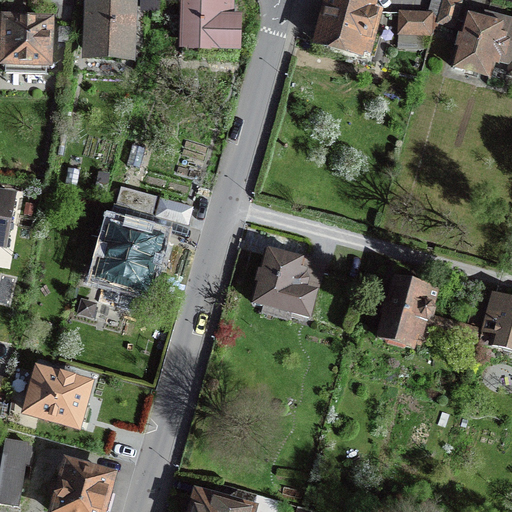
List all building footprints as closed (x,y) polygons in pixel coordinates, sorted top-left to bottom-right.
[(159,8),(161,0),(144,0),(144,8),(159,8)] [(359,54),(359,53),(369,56),(375,33),(365,31),(371,8),(342,0),(329,0),(318,44),(359,54)] [(444,0),(438,23),(454,28),(461,3),(449,0),(444,0)] [(236,56),(237,23),(228,23),(228,3),(188,1),(186,55),(236,56)] [(127,55),(130,12),(92,10),(90,53),(127,55)] [(401,14),(398,47),(423,49),(425,35),(430,35),(431,15),(401,14)] [(511,75),(511,22),(499,19),(496,29),(468,21),(458,57),(454,58),(453,65),(454,69),(461,71),(464,69),(488,75),(490,69),(511,75)] [(4,65),(6,65),(6,73),(45,75),(46,66),(48,67),(50,23),(5,22),(4,65)] [(199,86),(196,81),(190,81),(188,86),(190,91),(196,91),(199,86)] [(0,245),(6,247),(15,197),(0,193),(0,245)] [(156,217),(188,226),(192,209),(161,201),(156,217)] [(187,237),(190,227),(114,206),(111,216),(187,237)] [(103,277),(110,279),(105,296),(132,304),(137,286),(152,290),(163,245),(116,232),(103,277)] [(254,293),(252,300),(255,304),(262,306),(264,304),(308,318),(314,295),(304,292),(307,285),(318,288),(324,265),(269,250),(257,292),(254,293)] [(395,282),(392,290),(404,293),(406,285),(395,282)] [(412,349),(421,317),(431,317),(434,314),(434,309),(431,306),(432,302),(434,303),(437,294),(406,285),(404,293),(392,290),(384,322),(380,323),(378,330),(380,334),(379,340),(385,342),(386,344),(402,349),(406,348),(412,349)] [(492,305),(485,332),(484,334),(482,342),(481,344),(511,352),(511,303),(494,298),(492,305)] [(470,328),(485,332),(492,305),(478,301),(470,328)] [(79,314),(92,318),(95,306),(83,302),(79,314)] [(419,325),(482,342),(484,334),(427,318),(421,317),(419,325)] [(85,424),(89,408),(82,406),(88,387),(73,383),(75,379),(60,375),(59,379),(39,373),(27,413),(76,427),(78,422),(85,424)] [(0,478),(0,504),(18,508),(28,444),(6,440),(0,478)] [(67,465),(62,486),(58,485),(54,498),(58,500),(54,511),(101,511),(111,477),(67,465)] [(48,497),(54,498),(58,485),(52,483),(48,497)] [(280,511),(283,505),(218,486),(213,503),(210,511),(203,511),(196,510),(195,511),(280,511)] [(199,499),(196,510),(203,511),(210,511),(213,503),(199,499)]
